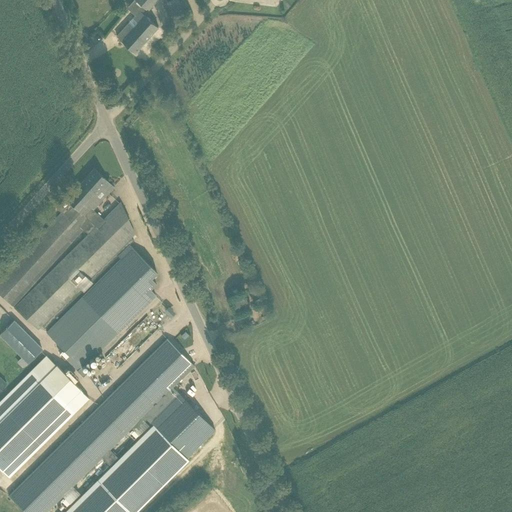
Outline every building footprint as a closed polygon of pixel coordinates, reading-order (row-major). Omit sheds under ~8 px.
[(135,0),(149,12),(158,0),(135,0)] [(172,0),(163,5),(173,21),(188,12),(181,0),(172,0)] [(129,23),(117,37),(135,53),(158,27),(140,11),(133,19),(138,23),(134,27),(129,23)] [(0,294),(12,306),(90,221),(95,227),(101,221),(91,212),(114,187),(94,168),(65,200),(69,203),(68,204),(64,201),(56,209),(60,212),(0,278),(0,294)] [(44,328),(133,240),(130,237),(134,234),(120,202),(101,221),(95,227),(14,307),(37,329),(41,325),(44,328)] [(83,364),(83,365),(154,294),(149,289),(155,283),(150,277),(156,272),(132,248),(49,330),(46,333),(60,347),(58,350),(66,359),(66,360),(67,361),(69,358),(68,357),(69,356),(80,367),(83,364)] [(0,333),(0,336),(27,364),(42,349),(13,320),(0,333)] [(8,496),(24,511),(45,511),(101,457),(109,449),(143,415),(172,387),(194,365),(167,338),(8,496)] [(89,399),(53,363),(46,356),(0,401),(0,469),(8,477),(23,463),(30,456),(89,399)] [(152,425),(159,432),(185,458),(214,430),(172,387),(143,415),(152,425)] [(64,511),(135,511),(188,460),(185,458),(159,432),(152,425),(118,459),(109,449),(101,457),(111,466),(64,511)]
